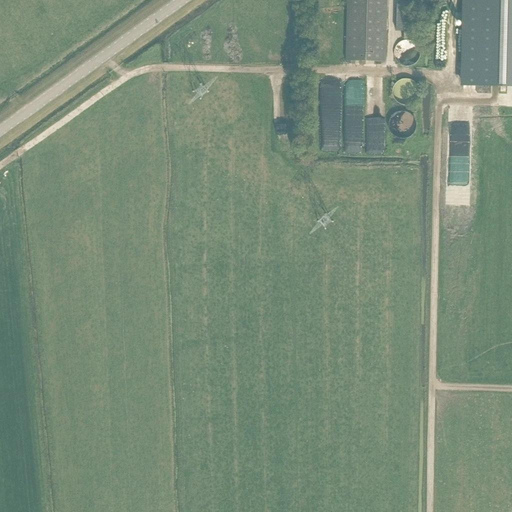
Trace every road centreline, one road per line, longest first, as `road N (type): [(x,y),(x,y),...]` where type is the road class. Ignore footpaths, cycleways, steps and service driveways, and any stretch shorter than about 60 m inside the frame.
road 1 (track): [(0,167),(140,69),(436,75),(430,511)]
road 2 (secondary): [(0,131),(182,0)]
